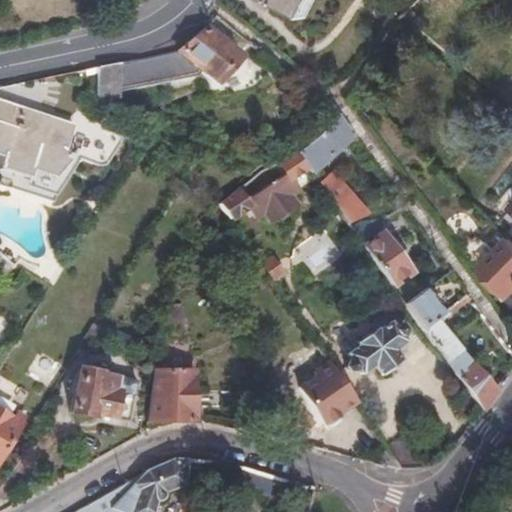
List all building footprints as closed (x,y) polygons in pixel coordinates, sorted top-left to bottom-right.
[(271,0),(300,14),(307,0),(271,0)] [(218,45),(231,33),(210,17),(202,28),(173,53),(95,68),(93,96),(112,97),(114,88),(187,79),(192,74),(205,89),(233,64),(218,45)] [(66,127),(6,109),(2,125),(0,124),(0,170),(8,173),(4,189),(47,203),(57,171),(56,166),(67,158),(89,164),(92,164),(95,163),(99,159),(105,138),(104,134),(102,131),(99,129),(66,127)] [(307,170),(352,139),(335,116),(318,135),(295,153),(305,167),(307,170)] [(305,167),(295,153),(281,160),(289,172),(292,177),(305,167)] [(315,182),(344,223),(362,211),(333,170),(315,182)] [(289,172),(242,202),(255,222),(263,217),(269,226),(299,206),(293,197),(301,191),(292,177),(289,172)] [(348,229),(389,287),(407,273),(381,237),(379,239),(365,220),(360,220),(348,229)] [(511,240),(504,233),(476,261),(511,295),(511,294),(511,240)] [(268,254),(257,261),(268,278),(279,271),(268,254)] [(402,306),(419,330),(433,319),(440,314),(423,289),(402,306)] [(344,335),(332,343),(342,358),(339,362),(338,365),(340,369),(343,371),(346,371),(349,369),(354,375),(366,366),(373,376),(394,361),(387,351),(399,342),(396,337),(399,335),(401,332),(401,329),(399,326),(397,324),(394,324),(391,325),(389,328),(377,312),(365,320),(370,328),(349,342),(344,335)] [(431,347),(432,346),(445,336),(433,319),(419,330),(431,347)] [(445,336),(432,346),(479,412),(484,405),(490,398),(445,336)] [(333,413),(350,402),(326,366),(309,377),(319,392),(304,401),(318,423),(322,420),(326,427),(337,420),(333,413)] [(78,369),(69,415),(90,420),(91,415),(126,422),(132,395),(111,391),(114,377),(78,369)] [(191,376),(153,374),(145,423),(168,424),(191,425),(191,376)] [(212,426),(237,431),(237,399),(212,393),(211,405),(201,405),(200,425),(212,426)] [(286,443),(289,444),(311,422),(291,404),(274,415),(286,443)] [(6,417),(0,413),(0,446),(18,417),(10,412),(6,417)] [(369,463),(395,469),(418,467),(397,435),(380,446),(369,463)] [(171,460),(145,471),(111,509),(117,511),(155,511),(156,506),(161,505),(163,504),(165,499),(164,496),(159,493),(184,485),(187,461),(171,460)]
